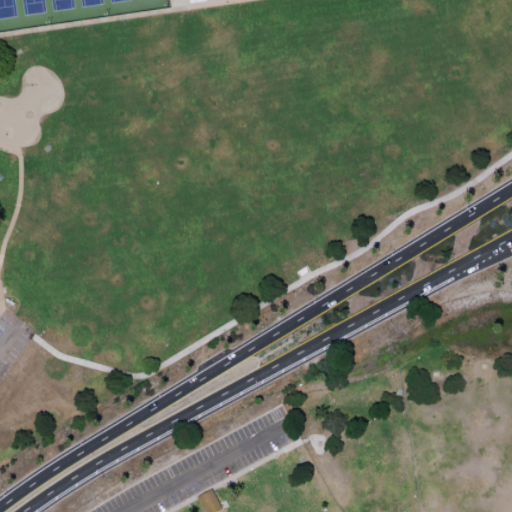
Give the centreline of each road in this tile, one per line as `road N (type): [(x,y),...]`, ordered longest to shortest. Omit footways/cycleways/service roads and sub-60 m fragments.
road 1 (secondary): [(511,189),(0,506)]
road 2 (secondary): [(22,511),(134,442),(511,239)]
